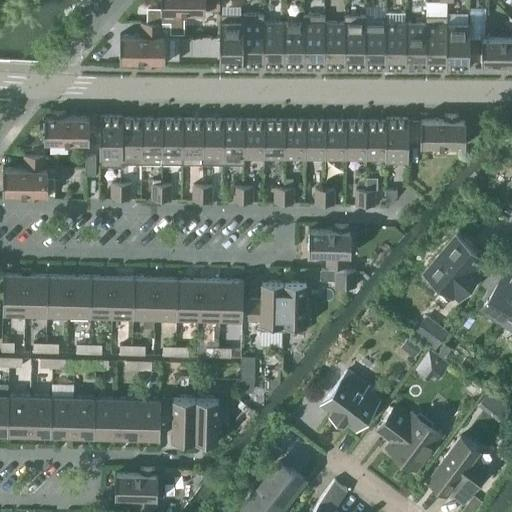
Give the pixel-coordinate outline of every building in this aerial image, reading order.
[(147,9),(147,22),(161,22),(169,22),(169,33),(183,34),(183,11),(204,11),(204,12),(205,12),(205,11),(205,9),(218,9),(218,0),(159,0),(160,9),(147,9)] [(241,66),(242,14),(219,13),(219,20),(219,21),(219,64),(219,65),(219,64),(241,65),(241,66)] [(261,66),(262,66),(262,14),(242,14),(241,66),(242,66),(242,65),(261,65),(261,66)] [(282,66),(283,20),(282,20),(282,21),(263,21),(263,14),(262,14),(262,66),(262,65),(282,65),(282,66)] [(302,66),(303,66),(303,14),(302,14),(302,22),(283,21),(283,20),(282,66),(283,66),(283,65),(302,65),(302,66)] [(323,66),(323,14),(303,14),(303,66),(303,65),(323,65),(323,66)] [(343,67),(344,15),(343,15),(343,22),(324,22),(324,14),(323,14),(323,66),(323,65),(343,66),(343,67)] [(363,67),(364,67),(364,15),(344,15),(343,67),(344,67),(344,66),(363,66),(363,67)] [(384,67),(385,22),(384,22),(384,23),(365,22),(365,15),(364,15),(364,67),(364,66),(384,66),(384,67)] [(425,67),(426,15),(425,15),(424,23),(405,22),(405,67),(405,66),(425,66),(425,67)] [(445,67),(446,16),(426,15),(425,67),(425,66),(445,66),(445,67)] [(446,16),(445,67),(446,67),(446,66),(467,67),(467,68),(468,68),(468,67),(468,60),(468,39),(468,23),(469,23),(469,22),(468,22),(468,23),(447,23),(447,16),(446,16)] [(119,34),(119,60),(120,60),(120,59),(143,59),(143,64),(158,64),(158,60),(163,60),(164,61),(164,60),(178,60),(179,36),(169,36),(169,33),(169,22),(161,22),(147,22),(141,22),(141,35),(120,35),(120,34),(119,34)] [(404,67),(405,67),(405,22),(404,22),(404,23),(385,23),(385,22),(384,67),(385,67),(385,66),(404,66),(404,67)] [(480,39),(468,39),(468,60),(480,60),(480,63),(481,63),(481,62),(504,62),(504,67),(511,67),(511,37),(481,38),(481,37),(480,37),(480,39)] [(44,114),(43,141),(44,141),(44,140),(88,140),(88,141),(89,141),(89,115),(88,115),(88,116),(65,116),(65,111),(50,110),(50,115),(45,115),(45,114),(44,114)] [(99,165),(121,166),(121,115),(100,115),(100,114),(99,114),(99,158),(99,159),(99,165)] [(121,115),(121,166),(121,163),(141,163),(141,116),(141,117),(122,117),(122,115),(122,114),(121,114),(121,115)] [(420,121),(407,121),(407,141),(419,142),(419,144),(420,144),(420,143),(464,144),(464,145),(465,118),(464,118),(464,119),(458,119),(458,114),(444,114),(444,119),(420,119),(420,118),(420,121)] [(142,116),(141,116),(141,163),(161,163),(162,117),(161,117),(161,118),(142,117),(142,116)] [(385,117),(385,120),(385,158),(385,160),(384,160),(384,161),(385,161),(407,161),(407,162),(407,161),(407,141),(407,121),(407,117),(408,117),(408,116),(407,116),(407,117),(386,117),(386,116),(385,116),(385,117)] [(162,117),(161,163),(182,163),(182,117),(182,118),(162,118),(162,117)] [(182,117),(182,163),(202,164),(203,117),(202,117),(202,118),(182,118),(182,117)] [(203,118),(203,117),(202,164),(222,164),(223,117),(222,117),(222,118),(203,118)] [(223,117),(222,164),(243,164),(243,117),(243,118),(223,118),(223,117)] [(244,117),(243,117),(243,164),(244,164),(244,157),(263,157),(263,158),(264,118),(263,118),(263,119),(244,118),(244,117)] [(264,118),(263,158),(264,158),(264,157),(283,157),(283,158),(284,158),(284,118),(284,119),(264,119),(264,118)] [(284,118),(284,158),(284,157),(304,157),(304,158),(304,118),(304,119),(284,119),(284,118)] [(305,118),(304,118),(304,158),(305,158),(305,157),(324,157),(324,158),(325,118),(324,118),(324,119),(305,119),(305,118)] [(325,118),(324,158),(325,158),(325,157),(344,158),(344,159),(345,159),(345,118),(345,119),(325,119),(325,118)] [(346,118),(345,118),(345,159),(345,158),(365,158),(365,159),(366,118),(365,118),(365,119),(346,119),(346,118)] [(366,118),(365,159),(366,159),(366,158),(385,158),(385,120),(366,120),(366,118)] [(24,155),(24,167),(3,167),(3,166),(2,166),(2,193),(3,193),(3,192),(26,192),(26,197),(41,197),(41,192),(46,192),(46,193),(47,193),(47,192),(54,192),(54,168),(47,167),(47,166),(47,167),(44,167),(44,155),(24,155)] [(95,155),(85,155),(85,175),(95,175),(95,155)] [(111,198),(120,198),(120,182),(111,182),(111,198)] [(120,182),(120,198),(129,198),(130,182),(120,182)] [(151,199),(161,199),(161,183),(152,183),(151,199)] [(161,183),(161,199),(170,199),(170,183),(161,183)] [(192,200),(202,200),(202,184),(192,184),(192,200)] [(202,184),(202,200),(211,200),(211,185),(202,184)] [(233,201),(242,201),(243,185),(233,185),(233,201)] [(243,185),(242,201),(252,201),(252,186),(243,185)] [(274,202),(283,202),(283,187),(274,187),(274,202)] [(283,187),(283,202),(293,202),(293,187),(283,187)] [(315,203),(324,203),(324,188),(315,188),(315,203)] [(324,188),(324,203),(333,203),(333,188),(324,188)] [(355,204),(365,204),(365,189),(355,189),(355,204)] [(365,189),(365,204),(374,204),(374,189),(365,189)] [(385,189),(385,206),(388,206),(396,195),(396,189),(385,189)] [(350,254),(351,229),(350,229),(348,229),(348,224),(333,224),(333,229),(309,228),(309,227),(308,227),(308,228),(308,252),(326,252),(326,265),(347,265),(347,253),(349,253),(349,254),(350,254)] [(453,289),(459,294),(479,272),(472,266),(482,255),(456,233),(424,271),(450,293),(453,289)] [(483,303),(504,315),(511,301),(511,258),(510,257),(501,272),(494,267),(484,285),(488,287),(483,296),(485,298),(483,303)] [(362,269),(363,262),(355,261),(355,269),(362,269)] [(320,269),(320,279),(335,280),(335,269),(334,269),(320,269)] [(335,280),(335,285),(350,285),(355,285),(355,279),(355,269),(335,269),(335,280)] [(3,312),(25,313),(26,273),(4,273),(4,272),(3,272),(2,313),(3,313),(3,312)] [(46,314),(47,273),(47,274),(26,273),(25,313),(46,313),(46,314)] [(47,313),(68,314),(69,275),(48,274),(48,273),(47,273),(46,314),(47,314),(47,313)] [(89,315),(90,315),(91,274),(90,274),(90,275),(69,275),(68,314),(89,314),(89,315)] [(90,314),(111,315),(112,276),(91,275),(91,274),(90,315),(90,314)] [(132,316),(133,316),(134,275),(133,275),(133,276),(112,276),(111,315),(132,315),(132,316)] [(133,315),(154,316),(155,277),(134,276),(134,275),(133,316),(133,315)] [(175,317),(176,317),(177,277),(176,277),(155,277),(154,316),(175,316),(175,317)] [(176,316),(198,317),(199,278),(177,277),(176,317),(176,316)] [(198,317),(219,318),(220,279),(199,278),(198,317)] [(220,279),(219,318),(241,318),(241,319),(242,319),(243,278),(242,278),(242,279),(220,279)] [(260,329),(282,330),(284,281),(261,280),(261,299),(248,298),(247,319),(260,319),(260,321),(259,321),(259,322),(260,322),(260,329)] [(284,281),(282,330),(305,331),(305,324),(306,324),(306,323),(305,323),(305,321),(310,321),(310,306),(305,306),(306,281),(284,281)] [(415,332),(435,347),(446,331),(426,316),(415,332)] [(408,337),(401,346),(414,355),(420,347),(408,337)] [(13,341),(1,341),(1,350),(13,350),(13,341)] [(33,351),(45,351),(45,342),(33,342),(33,351)] [(45,342),(45,351),(58,351),(58,343),(45,342)] [(76,352),(88,352),(89,343),(76,343),(76,352)] [(89,343),(88,352),(101,353),(101,344),(89,343)] [(451,347),(444,343),(438,353),(445,358),(446,356),(451,347)] [(119,353),(132,353),(132,345),(119,344),(119,353)] [(132,345),(132,353),(144,354),(144,345),(132,345)] [(162,354),(175,355),(175,346),(163,345),(162,354)] [(175,346),(175,355),(187,355),(188,346),(175,346)] [(205,355),(218,356),(218,347),(206,346),(205,355)] [(218,347),(218,356),(230,356),(231,347),(218,347)] [(428,348),(413,369),(428,380),(432,374),(438,379),(449,363),(428,348)] [(240,382),(254,383),(254,356),(241,355),(240,382)] [(0,364),(9,365),(9,356),(0,356),(0,364)] [(9,356),(9,365),(21,365),(21,357),(9,356)] [(39,366),(52,366),(52,357),(40,357),(39,366)] [(52,357),(52,366),(64,367),(65,358),(52,357)] [(83,367),(95,367),(95,359),(83,358),(83,367)] [(95,359),(95,367),(108,368),(108,359),(95,359)] [(126,368),(138,369),(139,360),(126,359),(126,368)] [(139,360),(138,369),(151,369),(151,360),(139,360)] [(208,362),(196,361),(196,370),(208,370),(208,362)] [(343,424),(345,421),(356,429),(377,400),(363,389),(366,385),(346,370),(321,403),(332,411),(330,414),(334,417),(335,416),(339,419),(338,420),(343,424)] [(478,404),(484,408),(493,397),(487,392),(478,404)] [(7,434),(8,393),(7,394),(0,393),(0,432),(7,433),(7,434)] [(7,433),(29,433),(30,395),(8,394),(8,393),(7,434),(7,433)] [(50,435),(51,394),(51,395),(30,395),(29,433),(50,434),(50,435)] [(51,434),(72,435),(73,396),(52,395),(52,394),(51,394),(50,435),(51,434)] [(93,436),(94,395),(94,396),(73,396),(72,435),(93,435),(93,436)] [(94,435),(115,436),(116,397),(95,396),(95,395),(94,395),(93,436),(94,436),(94,435)] [(172,437),(194,438),(195,396),(172,395),(172,396),(173,396),(173,398),(160,398),(159,419),(172,419),(172,437)] [(195,396),(194,438),(216,439),(217,415),(222,415),(223,400),(217,400),(218,397),(219,397),(219,396),(195,396)] [(115,436),(137,436),(138,397),(116,397),(115,436)] [(159,437),(159,419),(160,398),(160,397),(159,397),(159,398),(138,397),(137,436),(158,437),(158,438),(159,438),(159,437)] [(393,440),(388,447),(395,453),(395,457),(403,464),(407,462),(414,468),(440,433),(430,426),(431,422),(419,412),(416,415),(413,413),(409,420),(392,407),(377,428),(386,434),(387,433),(392,436),(390,438),(393,440)] [(445,491),(448,487),(464,499),(487,470),(471,458),(478,448),(461,435),(428,478),(445,491)] [(275,458),(281,451),(270,442),(264,450),(275,458)] [(275,511),(303,477),(291,467),(289,470),(278,461),(254,492),(252,490),(243,502),(245,504),(238,511),(275,511)] [(156,473),(154,472),(154,467),(140,467),(140,472),(116,471),(116,470),(115,470),(115,471),(114,495),(133,495),(133,508),(153,508),(154,496),(156,496),(156,497),(157,497),(157,495),(164,496),(164,473),(157,473),(157,472),(156,472),(156,473)] [(308,511),(337,511),(332,508),(347,489),(334,479),(308,511)]
